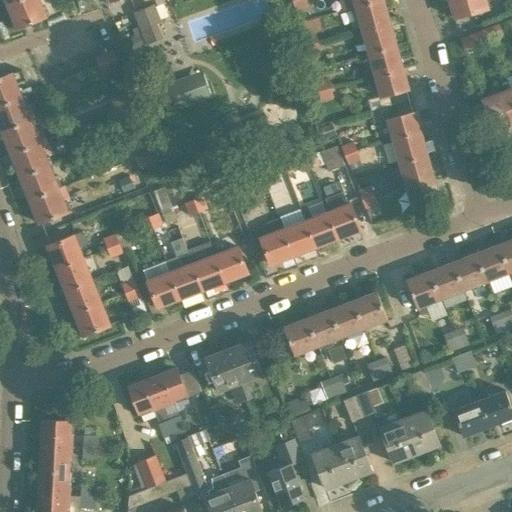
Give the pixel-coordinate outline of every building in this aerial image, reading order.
[(39,0),(6,0),(17,27),(46,16),(39,0)] [(306,0),(292,0),(295,9),(308,5),(306,0)] [(341,0),(344,10),(356,7),(381,0),(341,0)] [(389,23),(382,0),(381,0),(356,7),(363,31),(389,23)] [(489,8),(486,0),(449,0),(455,18),(489,8)] [(275,7),(271,8),(275,18),(285,14),(281,2),(274,5),(275,7)] [(147,43),(158,39),(153,24),(160,21),(154,5),(144,9),(135,12),(147,43)] [(389,23),(363,31),(369,54),(396,46),(389,23)] [(500,24),(460,39),(464,49),(504,34),(500,24)] [(315,31),(302,35),(305,44),(318,41),(315,31)] [(318,41),(305,44),(308,54),(321,51),(318,41)] [(402,69),(396,46),(369,54),(376,77),(402,69)] [(113,49),(95,56),(99,65),(117,58),(113,49)] [(117,58),(99,65),(103,74),(120,67),(117,58)] [(402,69),(376,77),(381,97),(408,89),(402,69)] [(21,70),(13,73),(12,72),(0,77),(0,109),(23,100),(16,83),(25,79),(21,70)] [(144,95),(152,117),(211,95),(203,72),(158,88),(144,95)] [(328,78),(316,81),(318,90),(331,87),(328,78)] [(331,87),(318,90),(321,100),(333,96),(331,87)] [(511,125),(511,95),(510,89),(483,99),(495,132),(511,125)] [(131,94),(113,101),(117,110),(135,103),(131,94)] [(25,105),(23,100),(0,109),(0,125),(2,130),(31,119),(37,116),(32,103),(25,105)] [(135,103),(117,110),(121,120),(138,113),(135,103)] [(393,140),(420,132),(415,112),(388,120),(393,140)] [(31,119),(2,130),(12,156),(47,142),(41,126),(35,128),(31,119)] [(331,125),(320,128),(324,139),(335,135),(331,125)] [(427,155),(420,132),(393,140),(400,163),(427,155)] [(149,140),(131,147),(135,156),(153,149),(149,140)] [(354,141),(342,146),(345,155),(357,150),(354,141)] [(52,153),(47,142),(12,156),(20,176),(49,164),(45,155),(52,153)] [(153,149),(135,156),(139,165),(157,158),(153,149)] [(357,150),(345,155),(349,164),(360,159),(357,150)] [(315,153),(306,156),(311,168),(320,165),(315,153)] [(433,178),(427,155),(400,163),(406,186),(433,178)] [(306,156),(298,160),(302,172),(311,168),(306,156)] [(56,184),(49,164),(20,176),(28,195),(56,184)] [(271,170),(262,173),(266,185),(275,182),(271,170)] [(262,173),(253,177),(258,189),(266,185),(262,173)] [(129,176),(119,180),(124,192),(134,187),(129,176)] [(433,178),(406,186),(412,206),(439,198),(433,178)] [(58,188),(56,184),(28,195),(39,222),(67,211),(63,201),(70,199),(65,185),(58,188)] [(371,185),(359,190),(362,199),(374,194),(371,185)] [(162,211),(173,207),(166,187),(155,192),(162,211)] [(345,192),(327,200),(331,211),(327,212),(337,238),(360,229),(351,203),(349,204),(345,192)] [(374,194),(362,199),(366,208),(378,204),(374,194)] [(203,196),(195,199),(200,211),(207,208),(203,196)] [(195,199),(185,203),(190,215),(200,211),(195,199)] [(337,238),(327,212),(305,221),(315,246),(337,238)] [(158,213),(149,217),(154,229),(163,225),(158,213)] [(149,217),(140,220),(145,232),(154,229),(149,217)] [(315,246),(305,221),(283,229),(293,255),(315,246)] [(293,255),(283,229),(260,238),(270,264),(293,255)] [(83,231),(73,234),(48,245),(57,268),(82,257),(78,247),(88,243),(83,231)] [(116,235),(104,239),(108,248),(119,243),(116,235)] [(511,238),(499,244),(510,272),(511,271),(511,238)] [(119,243),(108,248),(111,257),(123,252),(119,243)] [(510,272),(499,244),(475,253),(486,281),(510,272)] [(238,247),(215,255),(225,281),(247,272),(238,247)] [(190,252),(180,256),(167,261),(172,272),(170,272),(180,298),(202,290),(192,264),(194,263),(190,252)] [(92,253),(82,257),(57,268),(66,290),(91,280),(101,276),(92,253)] [(486,281),(475,253),(453,261),(463,290),(486,281)] [(225,281),(215,255),(194,263),(192,264),(202,290),(225,281)] [(172,272),(167,261),(144,270),(158,307),(180,298),(170,272),(172,272)] [(453,261),(429,270),(440,299),(463,290),(453,261)] [(440,299),(429,270),(406,279),(417,307),(440,299)] [(122,284),(125,292),(137,288),(134,279),(122,284)] [(91,280),(66,290),(75,312),(100,301),(91,280)] [(137,288),(125,292),(129,301),(141,296),(137,288)] [(376,291),(352,300),(362,328),(387,319),(376,291)] [(362,328),(352,300),(329,309),(339,337),(362,328)] [(100,301),(75,312),(84,335),(109,324),(100,301)] [(329,309),(306,317),(317,345),(339,337),(329,309)] [(511,316),(509,309),(499,313),(506,330),(511,327),(511,316)] [(499,313),(490,316),(496,333),(506,330),(499,313)] [(317,345),(306,317),(283,326),(294,354),(317,345)] [(463,326),(453,330),(460,347),(469,344),(463,326)] [(453,330),(444,334),(450,351),(460,347),(453,330)] [(257,395),(250,378),(263,373),(249,339),(227,348),(247,399),(257,395)] [(237,402),(247,399),(227,348),(205,357),(218,391),(231,386),(237,402)] [(471,352),(462,355),(467,369),(477,366),(471,352)] [(467,369),(462,355),(453,359),(458,373),(467,369)] [(386,356),(376,360),(383,377),(392,374),(386,356)] [(376,360),(367,363),(373,381),(383,377),(376,360)] [(440,366),(433,369),(439,385),(445,377),(440,366)] [(176,368),(153,378),(164,407),(174,403),(172,400),(186,394),(176,368)] [(411,374),(420,397),(432,393),(423,369),(411,374)] [(340,374),(326,379),(333,396),(346,391),(340,374)] [(164,407),(153,378),(129,386),(139,412),(152,407),(163,437),(174,433),(169,421),(164,407)] [(355,395),(364,418),(376,413),(367,390),(355,395)] [(511,407),(505,390),(479,400),(489,426),(511,416),(511,407)] [(364,418),(355,395),(343,399),(352,423),(364,418)] [(299,398),(288,402),(294,418),(311,411),(307,399),(300,401),(299,398)] [(489,426),(479,400),(453,410),(463,436),(489,426)] [(291,419),(300,442),(311,438),(307,427),(318,423),(321,432),(329,429),(321,408),(291,419)] [(427,409),(403,418),(417,453),(440,444),(427,409)] [(169,421),(174,433),(184,430),(179,417),(169,421)] [(42,418),(41,444),(71,445),(72,434),(69,434),(70,420),(42,418)] [(417,453),(403,418),(380,427),(393,462),(417,453)] [(96,436),(82,435),(82,446),(95,447),(96,436)] [(358,435),(335,444),(348,479),(372,470),(358,435)] [(276,445),(284,465),(268,471),(281,505),(285,504),(286,506),(296,502),(295,500),(304,496),(291,463),(302,459),(294,438),(276,445)] [(181,456),(193,451),(189,440),(177,445),(181,456)] [(41,444),(40,468),(68,470),(68,457),(71,457),(71,445),(41,444)] [(348,479),(335,444),(312,453),(325,488),(348,479)] [(95,447),(82,446),(81,457),(95,457),(95,447)] [(207,487),(193,451),(181,456),(195,491),(207,487)] [(147,487),(166,480),(156,455),(138,462),(147,487)] [(40,468),(38,493),(69,495),(69,484),(67,484),(68,470),(40,468)] [(173,478),(177,490),(181,500),(195,494),(187,472),(173,478)] [(166,480),(147,487),(128,495),(126,511),(134,511),(135,506),(177,490),(173,478),(166,480)] [(263,511),(250,478),(228,487),(237,511),(263,511)] [(93,486),(80,485),(79,496),(93,496),(93,486)] [(237,511),(228,487),(205,495),(211,511),(237,511)] [(38,493),(37,511),(65,511),(66,506),(68,506),(69,495),(38,493)] [(93,496),(79,496),(79,506),(92,507),(93,496)]
